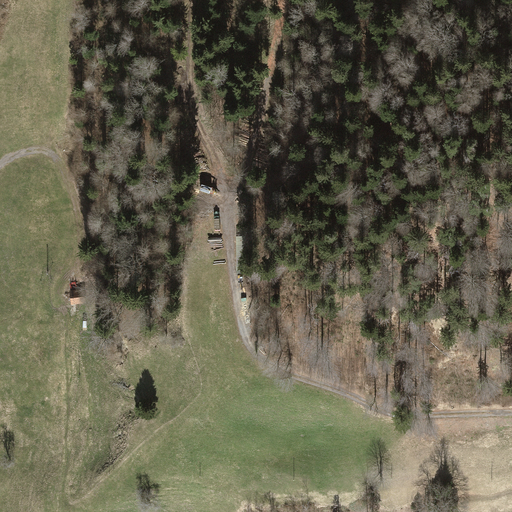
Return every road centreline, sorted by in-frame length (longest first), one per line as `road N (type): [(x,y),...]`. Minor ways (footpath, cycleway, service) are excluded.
road 1 (track): [(511,414),(414,420),(258,356),(238,319),(219,183),(189,99)]
road 2 (track): [(0,167),(27,150),(56,157),(79,216),(83,259),(60,296),(68,448)]
